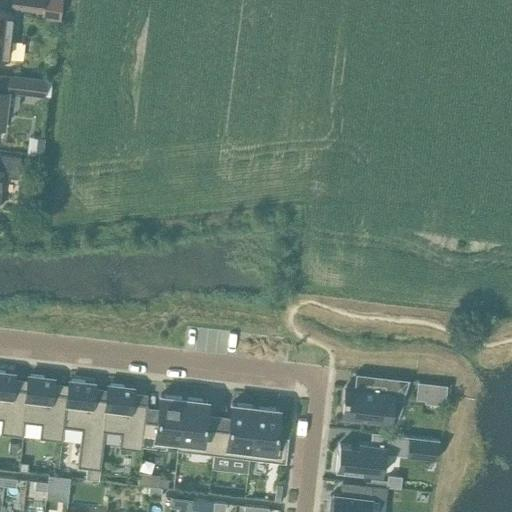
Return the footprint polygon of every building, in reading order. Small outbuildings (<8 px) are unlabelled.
[(12,0),(12,7),(42,10),(43,0),(12,0)] [(0,58),(9,59),(14,12),(0,9),(0,58)] [(12,91),(44,94),(50,95),(51,79),(14,75),(12,91)] [(30,137),(28,153),(43,155),(45,138),(30,137)] [(0,181),(1,175),(18,177),(21,156),(0,153),(0,181)] [(27,389),(26,388),(13,387),(15,373),(0,370),(0,417),(2,418),(0,432),(23,435),(25,421),(25,420),(23,420),(27,389)] [(342,415),(389,420),(392,398),(402,399),(409,378),(356,372),(354,386),(346,385),(345,394),(344,394),(343,398),(344,398),(342,415)] [(63,425),(67,393),(52,391),(54,377),(28,374),(26,388),(27,389),(23,420),(25,420),(25,421),(41,422),(39,437),(62,439),(63,425)] [(100,468),(104,430),(103,430),(107,398),(106,398),(93,396),(95,382),(69,379),(67,393),(63,425),(82,427),(77,465),(87,467),(85,478),(98,479),(100,468)] [(418,380),(416,397),(425,398),(446,400),(448,384),(418,380)] [(107,388),(106,398),(107,398),(103,430),(104,430),(121,432),(119,446),(142,449),(142,444),(145,419),(147,403),(132,401),(134,387),(107,383),(107,388)] [(179,439),(184,396),(160,394),(157,421),(145,419),(142,444),(166,447),(167,438),(179,439)] [(209,399),(185,397),(180,439),(192,441),(191,450),(213,453),(216,428),(206,426),(209,399)] [(255,405),(231,402),(228,429),(216,428),(213,453),(249,457),(255,405)] [(279,408),(255,405),(249,457),(285,461),(288,436),(276,435),(279,408)] [(361,471),(387,474),(389,453),(401,454),(402,446),(407,447),(406,455),(437,459),(439,438),(376,431),(375,443),(364,442),(363,446),(343,443),(342,453),(341,452),(339,472),(361,475),(361,471)] [(10,441),(8,452),(17,453),(18,442),(10,441)] [(28,462),(20,461),(19,470),(27,471),(28,462)] [(69,488),(70,476),(48,474),(47,485),(69,488)] [(16,486),(17,478),(5,476),(4,484),(16,486)] [(46,489),(47,481),(35,480),(34,488),(46,489)] [(372,484),(342,480),(340,493),(333,492),(332,503),(329,502),(328,511),(384,511),(385,510),(370,509),(371,497),(370,497),(372,484)] [(148,493),(161,495),(162,486),(149,485),(148,493)] [(171,496),(170,506),(178,507),(191,508),(192,498),(184,497),(172,496),(171,496)] [(191,508),(190,511),(202,511),(205,499),(203,500),(192,498),(191,508)] [(214,509),(226,510),(227,502),(215,501),(214,509)]
